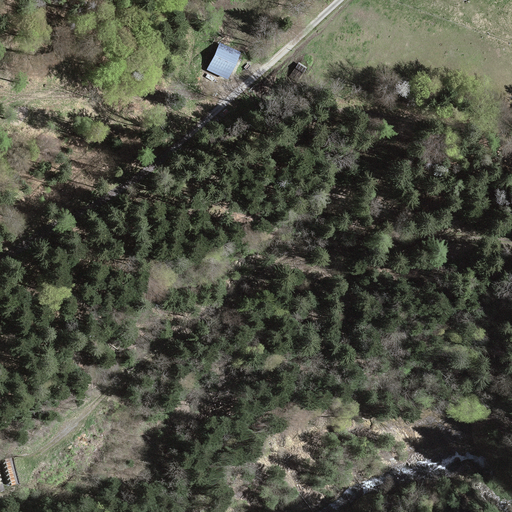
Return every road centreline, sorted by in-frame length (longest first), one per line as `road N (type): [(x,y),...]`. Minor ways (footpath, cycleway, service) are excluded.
road 1 (track): [(0,485),(153,351),(286,260),(316,251),(511,241)]
road 2 (track): [(0,266),(162,160),(340,0)]
